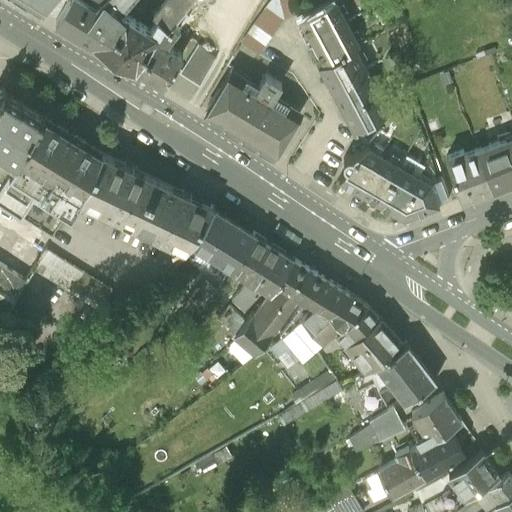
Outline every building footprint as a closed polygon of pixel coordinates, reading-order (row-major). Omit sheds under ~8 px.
[(24,0),(39,9),(46,0),(24,0)] [(151,29),(121,11),(131,0),(69,0),(55,20),(134,69),(163,25),(154,23),(151,29)] [(166,0),(154,14),(158,18),(154,23),(163,25),(166,27),(173,19),(189,0),(166,0)] [(291,0),(267,0),(240,38),(258,51),(284,15),(294,12),(291,0)] [(356,45),(359,43),(336,0),(328,0),(299,15),(323,60),(356,45)] [(179,23),(173,19),(166,27),(163,25),(134,69),(161,85),(181,53),(165,42),(179,23)] [(178,71),(198,83),(216,55),(197,41),(178,71)] [(323,60),(318,62),(352,127),(389,108),(356,45),(323,60)] [(235,60),(205,110),(274,151),(304,102),(278,86),(281,80),(265,70),(262,76),(235,60)] [(2,155),(15,163),(45,116),(6,92),(5,86),(0,87),(0,154),(1,155),(2,155)] [(0,322),(13,302),(46,248),(79,196),(101,151),(45,116),(15,163),(0,186),(0,322)] [(491,187),(511,179),(511,128),(496,134),(498,140),(477,147),(491,187)] [(383,204),(406,217),(409,214),(422,209),(428,207),(428,206),(438,203),(437,200),(430,182),(428,180),(367,143),(355,149),(352,153),(347,152),(344,154),(342,158),(343,161),(345,164),(338,176),(348,183),(365,193),(383,204)] [(461,198),(491,187),(477,147),(464,152),(463,148),(445,154),(461,198)] [(202,224),(214,206),(101,151),(79,196),(110,212),(109,213),(159,237),(160,236),(184,247),(200,223),(202,224)] [(430,182),(437,200),(448,196),(441,175),(428,180),(430,182)] [(198,246),(230,266),(253,231),(214,206),(202,224),(200,223),(184,247),(184,250),(192,255),(198,246)] [(230,266),(249,278),(231,297),(243,308),(262,287),(269,291),(277,279),(294,256),(273,243),(253,231),(230,266)] [(111,290),(46,248),(13,302),(23,308),(35,288),(40,291),(49,277),(99,309),(111,290)] [(294,256),(277,279),(298,294),(303,298),(304,298),(306,297),(313,302),(300,313),(323,339),(336,328),(341,324),(327,308),(348,291),(316,271),(294,256)] [(214,289),(205,278),(187,294),(197,304),(214,289)] [(255,352),(298,294),(277,279),(269,291),(253,312),(251,311),(234,333),(255,352)] [(336,328),(366,367),(402,343),(367,303),(363,301),(348,291),(327,308),(341,324),(336,328)] [(323,339),(300,313),(313,302),(306,297),(304,298),(303,298),(279,331),(301,358),(323,339)] [(406,341),(402,343),(366,367),(371,373),(378,388),(386,401),(400,393),(404,398),(435,378),(406,341)] [(342,388),(335,377),(278,411),(285,422),(342,388)] [(419,434),(422,440),(460,417),(442,390),(411,410),(424,430),(419,434)] [(393,405),(370,422),(378,437),(380,439),(405,426),(393,405)] [(355,448),(378,437),(370,422),(349,435),(355,448)] [(408,447),(408,448),(423,476),(464,453),(450,425),(422,440),(408,447)] [(231,456),(225,445),(198,461),(204,471),(231,456)] [(391,493),(423,476),(408,448),(395,454),(396,457),(377,467),(391,493)] [(458,484),(451,489),(443,494),(450,504),(498,472),(481,448),(447,470),(458,484)] [(476,511),(511,489),(511,475),(507,470),(500,475),(498,472),(450,504),(455,511),(476,511)] [(425,511),(431,511),(450,504),(443,494),(451,489),(448,484),(421,499),(423,504),(425,511)] [(355,511),(340,487),(329,493),(341,511),(355,511)] [(499,511),(500,511),(511,511),(511,489),(476,511),(499,511)]
